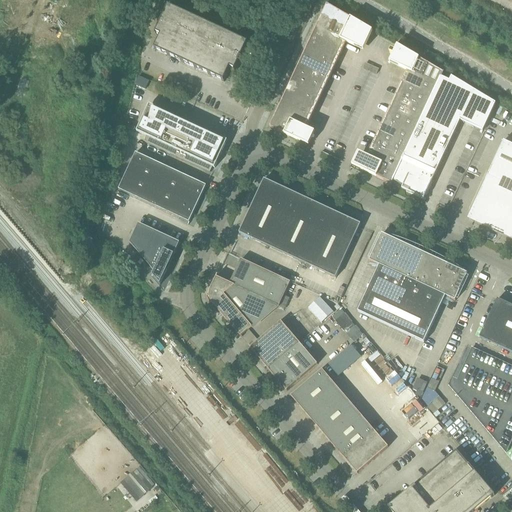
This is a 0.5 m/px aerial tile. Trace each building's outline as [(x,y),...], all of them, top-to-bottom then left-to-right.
[(364,51),(367,43),(373,32),(327,5),(316,28),(346,43),(355,47),(364,51)] [(235,71),(248,44),(169,7),(156,35),(157,34),(162,37),(155,50),(224,82),(230,69),(235,71)] [(341,55),(346,43),(316,28),(310,41),(341,55)] [(335,67),(337,63),(341,55),(310,41),(305,53),(335,67)] [(393,56),(390,63),(407,71),(438,85),(441,78),(444,73),(443,73),(398,46),(395,52),(391,51),(389,54),(393,56)] [(329,80),(333,72),(335,67),(305,53),(299,66),(329,80)] [(323,92),(325,88),(329,80),(299,66),(293,78),(323,92)] [(407,71),(402,83),(432,97),(438,85),(407,71)] [(318,104),(322,96),(323,92),(293,78),(287,90),(318,104)] [(441,78),(438,85),(432,97),(426,110),(420,122),(415,135),(409,147),(403,159),(397,172),(391,185),(392,185),(394,182),(410,190),(408,193),(425,200),(434,182),(432,181),(460,121),(483,132),(496,104),(451,78),(449,81),(441,78)] [(432,97),(402,83),(396,96),(426,110),(432,97)] [(312,117),(314,113),(318,104),(287,90),(282,103),(312,117)] [(426,110),(396,96),(390,108),(420,122),(426,110)] [(312,117),(282,103),(276,115),(306,129),(312,117)] [(215,168),(222,153),(227,141),(150,105),(137,132),(146,137),(145,142),(210,173),(213,167),(215,168)] [(420,122),(390,108),(384,120),(415,135),(420,122)] [(306,129),(276,115),(270,128),(300,142),(309,146),(315,133),(306,129)] [(415,135),(384,120),(379,133),(409,147),(415,135)] [(409,147),(379,133),(373,145),(403,159),(409,147)] [(511,240),(511,144),(504,141),(470,213),(474,223),(511,240)] [(403,159),(373,145),(371,149),(367,157),(367,158),(397,172),(403,159)] [(203,194),(206,186),(136,153),(119,190),(189,223),(203,194)] [(391,185),(397,172),(367,158),(367,157),(359,153),(353,166),(361,170),(391,185)] [(239,234),(336,279),(361,225),(347,218),(347,217),(329,209),(329,210),(315,203),(297,194),(297,195),(283,188),(265,179),(265,180),(264,180),(263,180),(245,219),(246,219),(239,234)] [(160,286),(180,243),(139,224),(130,244),(154,272),(152,276),(160,286)] [(424,343),(436,318),(403,303),(423,258),(417,255),(419,251),(382,234),(369,261),(379,266),(358,312),(424,343)] [(423,258),(403,303),(436,318),(446,297),(455,301),(468,274),(431,257),(429,260),(423,258)] [(279,307),(291,283),(241,260),(230,284),(267,302),(279,307)] [(230,284),(217,278),(218,275),(217,275),(207,298),(208,298),(208,297),(215,301),(213,305),(241,338),(242,337),(235,330),(267,302),(230,284)] [(511,306),(497,299),(479,338),(511,353),(511,306)] [(267,368),(268,370),(300,344),(281,322),(251,348),(250,348),(262,363),(261,364),(265,369),(265,370),(267,368)] [(287,391),(318,365),(300,344),(268,370),(280,384),(280,385),(281,385),(287,392),(287,391)] [(358,474),(388,448),(322,370),(292,396),(291,397),(357,474),(358,474)] [(431,379),(427,389),(435,392),(439,383),(431,379)] [(427,407),(439,397),(435,392),(427,389),(422,400),(427,407)] [(439,397),(427,407),(434,414),(446,405),(439,397)] [(494,497),(495,496),(457,451),(456,452),(457,453),(390,509),(389,508),(389,509),(391,511),(474,511),(493,496),(494,497)] [(138,469),(122,483),(138,502),(154,488),(138,469)]
